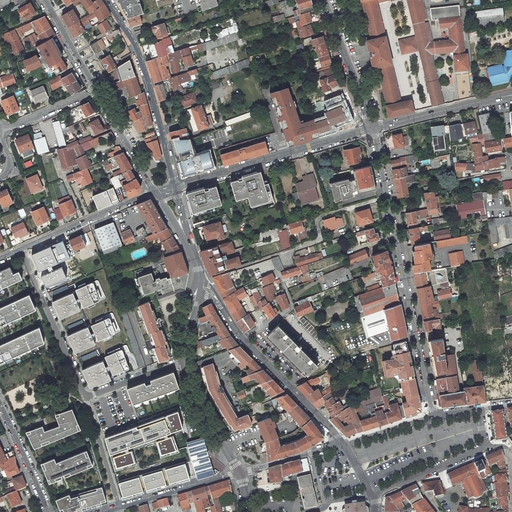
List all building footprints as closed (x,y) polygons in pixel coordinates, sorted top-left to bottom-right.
[(105,5),(101,0),(97,0),(93,3),(91,0),(75,0),(73,2),(75,5),(82,1),(90,14),(105,5)] [(115,0),(119,5),(120,5),(122,10),(124,9),(125,12),(126,12),(127,15),(126,15),(127,19),(133,17),(138,15),(139,15),(143,13),(140,3),(138,3),(137,0),(115,0)] [(199,3),(201,7),(203,6),(204,10),(218,5),(216,0),(194,0),(196,4),(199,3)] [(295,0),(299,9),(295,11),(296,16),(301,14),(309,12),(315,10),(311,0),(295,0)] [(363,1),(372,40),(367,41),(373,68),(378,67),(387,106),(386,106),(389,117),(414,111),(411,100),(401,103),(376,0),(361,0),(362,2),(363,1)] [(407,0),(411,15),(422,13),(419,1),(419,0),(407,0)] [(423,0),(419,1),(422,13),(424,19),(428,18),(423,0)] [(37,14),(31,4),(19,11),(22,16),(24,15),(26,20),(37,14)] [(105,5),(90,14),(86,16),(89,20),(97,16),(100,22),(111,16),(105,5)] [(458,5),(430,8),(432,20),(438,19),(439,27),(448,27),(450,40),(429,43),(432,54),(454,52),(455,56),(454,56),(455,71),(469,70),(467,55),(464,55),(458,5)] [(476,19),(503,15),(502,7),(475,11),(476,19)] [(304,24),(312,21),(310,17),(309,12),(301,14),(296,16),(290,17),(292,23),(296,22),(299,28),(305,26),(304,24)] [(416,38),(418,44),(429,41),(425,23),(424,19),(422,13),(411,15),(416,38)] [(142,22),(139,15),(138,15),(133,17),(127,19),(131,26),(142,22)] [(39,35),(44,43),(56,37),(45,17),(33,23),(34,25),(39,35)] [(113,31),(107,21),(99,25),(104,34),(108,31),(109,34),(113,31)] [(425,23),(429,41),(433,40),(429,22),(425,23)] [(33,23),(20,28),(21,30),(22,33),(31,28),(30,26),(32,25),(34,25),(33,23)] [(158,38),(168,34),(166,27),(164,23),(153,26),(152,26),(154,32),(156,31),(158,38)] [(301,37),(314,33),(311,24),(305,26),(299,28),(301,37)] [(99,40),(91,45),(96,54),(109,46),(110,46),(107,41),(120,33),(118,29),(113,31),(109,34),(105,36),(99,40)] [(24,52),(14,30),(4,34),(15,57),(24,52)] [(205,50),(240,39),(237,32),(203,43),(205,50)] [(41,44),(44,43),(39,35),(38,35),(36,37),(34,33),(25,38),(30,49),(37,46),(41,44)] [(149,43),(146,35),(138,38),(142,45),(149,43)] [(69,59),(56,37),(44,43),(41,44),(43,48),(48,46),(51,50),(50,52),(49,53),(53,59),(54,59),(57,64),(63,62),(69,59)] [(159,57),(166,55),(170,54),(174,52),(170,37),(169,38),(159,41),(154,42),(149,43),(154,59),(159,57)] [(325,43),(323,38),(312,41),(314,46),(315,46),(325,43)] [(404,40),(399,42),(401,54),(407,52),(407,51),(413,49),(414,50),(419,49),(418,44),(416,38),(412,39),(411,41),(406,42),(404,40)] [(419,49),(423,68),(435,65),(432,54),(429,43),(429,41),(418,44),(419,49)] [(319,57),(328,54),(325,43),(315,46),(319,57)] [(174,52),(170,54),(166,55),(159,57),(154,59),(147,62),(154,83),(169,78),(165,66),(165,63),(168,62),(171,61),(173,73),(180,70),(178,59),(183,58),(186,66),(193,63),(189,51),(195,49),(194,45),(193,46),(174,52)] [(98,58),(111,50),(109,46),(96,54),(98,58)] [(33,70),(29,59),(26,51),(24,52),(15,57),(13,58),(20,78),(29,74),(28,72),(33,70)] [(492,84),(509,80),(511,76),(511,51),(504,53),(506,68),(503,68),(503,66),(489,69),(492,84)] [(36,67),(41,65),(43,67),(47,64),(41,53),(36,56),(29,59),(33,70),(36,69),(36,67)] [(130,60),(133,58),(131,53),(127,55),(126,57),(121,60),(124,63),(130,60)] [(321,67),(331,64),(328,54),(319,57),(321,67)] [(102,60),(109,72),(116,68),(119,66),(120,66),(117,60),(116,61),(113,57),(111,59),(109,56),(102,60)] [(249,59),(213,72),(215,80),(251,66),(249,59)] [(135,76),(130,60),(124,63),(120,66),(119,66),(123,80),(135,76)] [(63,62),(57,64),(56,64),(50,67),(52,71),(55,70),(58,69),(60,73),(67,70),(63,62)] [(38,76),(45,73),(44,70),(43,67),(41,65),(36,67),(36,69),(33,70),(28,72),(29,74),(30,74),(33,85),(41,82),(38,76)] [(444,104),(435,65),(423,68),(433,107),(444,104)] [(169,78),(172,86),(174,93),(175,96),(176,95),(175,93),(183,90),(181,87),(180,83),(190,80),(189,75),(197,72),(196,69),(169,78)] [(337,85),(332,69),(320,73),(319,76),(324,91),(330,89),(330,87),(337,85)] [(41,82),(47,79),(45,73),(38,76),(41,82)] [(23,89),(33,85),(30,74),(29,74),(20,78),(23,89)] [(470,97),(468,74),(457,76),(459,98),(470,97)] [(12,75),(0,78),(0,89),(15,84),(12,75)] [(66,86),(76,81),(72,75),(61,80),(59,76),(49,81),(53,90),(62,85),(64,85),(65,87),(66,86)] [(117,91),(127,86),(131,98),(139,95),(141,94),(135,76),(123,80),(113,84),(117,91)] [(213,90),(220,87),(223,86),(221,79),(211,83),(213,90)] [(76,81),(66,86),(68,89),(70,94),(72,94),(81,89),(76,81)] [(160,101),(168,98),(167,96),(163,84),(155,86),(160,101)] [(43,86),(30,91),(35,102),(42,98),(43,100),(48,98),(43,86)] [(287,88),(270,93),(280,121),(282,120),(284,126),(282,127),(284,133),(286,133),(287,136),(285,137),(287,141),(292,139),(294,144),(312,139),(311,137),(318,135),(313,117),(303,120),(303,123),(300,124),(299,121),(287,88)] [(142,105),(147,103),(144,92),(141,94),(139,95),(140,100),(137,101),(138,107),(142,105)] [(194,93),(178,98),(182,108),(198,101),(194,93)] [(318,135),(319,137),(336,130),(336,126),(352,119),(344,99),(341,100),(339,95),(323,101),(320,101),(313,104),(315,111),(312,113),(313,117),(318,135)] [(2,101),(7,115),(18,111),(14,97),(2,101)] [(43,109),(40,101),(29,106),(32,113),(43,109)] [(82,109),(86,117),(94,113),(88,103),(77,107),(78,110),(82,109)] [(142,105),(143,111),(138,113),(137,111),(136,111),(135,108),(129,111),(134,121),(150,114),(147,103),(142,105)] [(214,124),(211,114),(205,116),(201,105),(187,110),(194,131),(214,124)] [(227,126),(259,115),(257,110),(225,121),(227,126)] [(478,114),(483,134),(484,141),(497,139),(494,125),(492,125),(491,119),(492,119),(491,112),(478,114)] [(134,121),(140,131),(145,128),(147,127),(147,126),(153,124),(150,114),(134,121)] [(97,120),(90,124),(96,135),(103,131),(97,120)] [(59,121),(52,123),(60,148),(66,146),(63,135),(62,131),(59,121)] [(77,124),(81,134),(85,132),(82,122),(80,123),(77,124)] [(477,132),(474,122),(464,124),(466,134),(477,132)] [(460,123),(449,126),(450,134),(450,138),(462,135),(463,136),(464,136),(466,136),(466,134),(464,124),(461,125),(460,123)] [(432,135),(450,134),(449,126),(449,125),(431,127),(432,135)] [(169,133),(171,138),(179,136),(180,139),(189,139),(189,137),(188,137),(188,136),(186,136),(185,135),(187,135),(186,128),(169,133)] [(142,135),(145,139),(156,135),(155,130),(142,135)] [(32,135),(38,154),(45,152),(46,152),(41,133),(32,135)] [(404,146),(401,134),(393,136),(395,148),(404,146)] [(483,134),(477,135),(478,137),(473,137),(474,141),(473,141),(473,143),(484,141),(483,134)] [(27,135),(16,140),(21,151),(32,147),(27,135)] [(145,139),(147,144),(157,140),(156,135),(145,139)] [(171,138),(177,162),(195,157),(194,154),(190,138),(189,139),(180,139),(179,136),(171,138)] [(90,137),(78,142),(78,140),(76,141),(76,140),(68,143),(69,145),(66,146),(67,148),(67,150),(73,148),(80,145),(88,142),(93,140),(92,138),(91,139),(90,137)] [(147,144),(156,159),(162,157),(157,140),(147,144)] [(246,147),(220,155),(223,165),(243,159),(247,157),(247,158),(268,151),(265,141),(259,143),(252,145),(246,147)] [(499,141),(484,144),(486,154),(501,151),(499,141)] [(80,145),(83,151),(91,148),(88,142),(80,145)] [(475,164),(487,162),(488,161),(487,157),(481,158),(479,144),(472,145),(475,164)] [(83,151),(80,145),(73,148),(78,158),(85,155),(83,151)] [(348,164),(360,161),(358,153),(360,153),(359,147),(353,148),(353,147),(349,148),(349,149),(344,150),(345,156),(346,156),(348,164)] [(57,151),(63,169),(63,172),(71,168),(70,166),(71,165),(77,163),(76,159),(78,158),(73,148),(67,150),(67,148),(57,151)] [(114,157),(123,153),(121,149),(109,155),(110,158),(114,157)] [(132,169),(123,153),(114,157),(117,163),(113,165),(114,167),(115,168),(119,166),(122,171),(119,172),(118,171),(113,174),(114,178),(117,177),(123,174),(130,170),(132,169)] [(79,166),(81,171),(81,172),(86,169),(92,167),(89,161),(88,162),(85,155),(78,158),(76,159),(77,163),(71,165),(73,169),(79,166)] [(406,161),(406,157),(400,158),(400,159),(390,161),(391,167),(410,163),(410,161),(406,161)] [(104,161),(108,169),(114,167),(113,165),(110,158),(104,161)] [(492,160),(488,161),(487,162),(488,169),(489,169),(498,167),(497,164),(505,163),(504,158),(498,158),(495,159),(492,160)] [(464,171),(464,162),(454,162),(454,171),(464,171)] [(488,169),(487,162),(475,164),(467,164),(466,170),(473,171),(473,173),(476,173),(476,171),(488,169)] [(375,189),(370,165),(350,170),(353,180),(349,181),(348,179),(332,183),(332,185),(330,186),(334,199),(336,198),(337,201),(353,196),(353,194),(356,193),(375,189)] [(394,178),(404,176),(407,176),(405,168),(392,170),(394,178)] [(82,185),(91,181),(86,169),(81,172),(81,171),(67,177),(69,183),(76,180),(78,184),(81,183),(82,185)] [(122,186),(127,198),(140,193),(141,189),(130,170),(123,174),(117,177),(119,179),(122,186)] [(263,181),(261,172),(257,173),(257,171),(241,176),(242,177),(243,179),(238,181),(238,179),(230,181),(235,198),(248,195),(249,197),(252,207),(268,202),(267,199),(273,198),(268,183),(267,183),(264,184),(263,181)] [(299,200),(310,197),(311,202),(319,199),(315,186),(316,186),(313,173),(306,175),(307,181),(303,182),(295,185),(299,200)] [(35,175),(24,180),(30,193),(41,189),(35,175)] [(405,183),(415,182),(414,175),(407,176),(404,176),(405,183)] [(394,178),(398,198),(408,196),(405,183),(404,176),(394,178)] [(112,179),(115,189),(122,186),(119,179),(117,177),(114,178),(112,179)] [(511,189),(511,181),(503,183),(504,190),(509,190),(511,189)] [(204,187),(187,192),(188,194),(189,200),(187,200),(191,214),(193,214),(203,211),(203,210),(210,208),(210,206),(221,203),(216,186),(209,188),(209,189),(205,191),(204,188),(204,187)] [(6,189),(0,192),(0,203),(2,207),(13,202),(6,189)] [(425,193),(428,209),(440,207),(437,191),(432,192),(425,193)] [(500,191),(482,193),(483,201),(498,199),(498,198),(500,198),(500,191)] [(299,200),(299,201),(301,205),(311,202),(310,197),(299,200)] [(150,199),(136,205),(153,234),(167,228),(150,199)] [(71,201),(59,206),(65,218),(76,213),(71,201)] [(482,201),(456,206),(458,220),(466,218),(465,214),(480,212),(480,216),(484,215),(482,201)] [(279,206),(283,222),(287,221),(282,205),(279,206)] [(429,215),(441,213),(440,207),(428,209),(429,215)] [(31,213),(37,225),(37,227),(41,225),(42,226),(48,223),(41,208),(31,213)] [(54,210),(56,218),(57,221),(64,219),(61,213),(59,214),(58,210),(57,209),(54,210)] [(424,216),(429,215),(428,209),(415,212),(416,216),(419,216),(420,218),(424,217),(424,216)] [(371,222),(367,210),(356,213),(359,225),(371,222)] [(408,224),(417,223),(416,216),(415,212),(406,213),(408,224)] [(336,220),(335,217),(324,220),(327,231),(339,228),(339,227),(344,225),(342,219),(339,220),(339,219),(336,220)] [(511,218),(487,221),(488,227),(495,226),(504,225),(511,223),(511,218)] [(194,223),(195,229),(204,226),(203,220),(194,223)] [(215,237),(218,236),(219,239),(224,237),(223,232),(221,226),(220,221),(211,224),(215,237)] [(291,234),(303,230),(301,222),(301,221),(286,225),(287,228),(289,228),(291,234)] [(94,230),(105,255),(123,247),(112,222),(94,230)] [(11,228),(15,237),(16,239),(28,234),(23,223),(11,228)] [(204,226),(206,234),(204,235),(205,238),(206,238),(207,239),(215,237),(211,224),(204,226)] [(418,233),(428,231),(428,226),(409,229),(412,245),(414,245),(420,243),(418,233)] [(488,227),(491,244),(498,243),(495,226),(488,227)] [(134,238),(130,231),(121,234),(121,235),(126,246),(146,237),(148,236),(143,227),(136,231),(139,236),(134,238)] [(146,237),(148,241),(150,241),(151,242),(160,238),(163,242),(172,237),(167,228),(153,234),(148,236),(146,237)] [(369,242),(379,239),(377,233),(375,234),(373,228),(365,231),(366,234),(369,242)] [(436,241),(460,237),(458,228),(431,233),(433,241),(436,241)] [(279,231),(277,232),(279,239),(281,238),(284,248),(292,246),(287,230),(279,232),(279,231)] [(84,239),(82,234),(69,240),(73,250),(73,251),(86,245),(84,239)] [(460,237),(436,241),(437,247),(467,242),(466,235),(460,237)] [(181,251),(172,237),(163,242),(168,252),(156,256),(157,260),(160,259),(160,258),(165,257),(178,252),(181,251)] [(71,258),(63,241),(32,255),(40,272),(59,263),(71,258)] [(200,250),(210,271),(215,270),(216,273),(225,270),(240,265),(237,257),(224,260),(220,261),(218,254),(233,250),(230,242),(200,250)] [(412,253),(414,263),(415,266),(412,267),(413,272),(429,270),(427,260),(434,259),(432,252),(430,253),(428,242),(420,243),(414,245),(415,252),(412,253)] [(494,260),(511,252),(511,245),(493,253),(494,260)] [(224,260),(222,255),(234,252),(233,250),(218,254),(220,261),(224,260)] [(365,250),(347,258),(346,258),(348,265),(367,257),(365,250)] [(385,250),(373,255),(373,258),(372,259),(374,272),(392,265),(386,250),(385,250)] [(449,252),(451,267),(456,266),(465,265),(462,250),(449,252)] [(180,288),(157,296),(158,299),(185,289),(190,267),(181,251),(178,252),(187,268),(183,289),(180,288)] [(178,252),(165,257),(167,264),(168,266),(166,267),(168,272),(169,271),(171,277),(167,279),(166,277),(160,279),(159,278),(156,279),(156,281),(154,282),(151,273),(138,277),(144,295),(155,291),(157,296),(180,288),(183,289),(187,268),(178,252)] [(319,260),(317,254),(302,259),(300,255),(296,256),(299,266),(319,260)] [(271,259),(275,269),(276,269),(281,271),(283,271),(279,257),(271,259)] [(290,276),(303,272),(306,271),(309,271),(309,270),(307,265),(281,273),(284,281),(290,279),(290,276)] [(375,276),(376,278),(381,277),(383,287),(395,282),(392,265),(374,272),(375,276)] [(12,268),(0,273),(0,291),(24,280),(21,274),(15,276),(12,268)] [(66,278),(62,268),(42,277),(46,287),(66,278)] [(430,285),(440,283),(448,282),(446,268),(429,270),(413,272),(415,280),(416,288),(430,285)] [(236,291),(229,272),(213,277),(220,292),(223,297),(236,291)] [(304,283),(312,280),(310,273),(305,275),(305,277),(302,278),(304,283)] [(400,304),(395,282),(383,287),(380,288),(372,290),(365,293),(353,297),(359,316),(360,316),(384,309),(400,304)] [(450,294),(448,282),(440,283),(442,290),(437,291),(438,297),(439,300),(459,296),(459,292),(450,294)] [(76,292),(52,303),(60,320),(81,311),(79,309),(100,300),(93,283),(76,291),(76,292)] [(275,298),(273,293),(276,291),(277,291),(275,286),(274,287),(273,285),(263,288),(269,301),(274,299),(276,303),(277,302),(275,298)] [(416,288),(420,304),(431,302),(433,301),(433,298),(430,285),(416,288)] [(223,297),(237,321),(247,314),(238,298),(247,294),(243,287),(236,291),(223,297)] [(270,317),(279,312),(275,307),(273,309),(269,302),(268,303),(264,298),(261,300),(255,289),(251,290),(252,292),(259,304),(260,307),(263,306),(263,307),(270,317)] [(252,292),(249,294),(255,306),(259,304),(252,292)] [(285,293),(278,296),(280,302),(284,309),(290,305),(285,293)] [(31,296),(0,309),(0,329),(40,312),(31,296)] [(310,302),(312,301),(310,296),(298,300),(300,305),(296,307),(294,308),(297,315),(305,313),(313,310),(310,302)] [(432,310),(435,309),(439,308),(438,300),(433,301),(431,302),(432,310)] [(160,323),(156,324),(155,320),(149,302),(139,305),(149,333),(151,332),(156,346),(154,347),(153,347),(158,361),(168,358),(163,344),(165,343),(160,329),(158,330),(157,327),(161,325),(160,323)] [(442,318),(442,314),(436,315),(435,309),(432,310),(431,302),(420,304),(422,314),(423,317),(435,315),(435,319),(440,319),(442,318)] [(215,312),(211,303),(203,307),(207,315),(215,312)] [(384,309),(389,327),(387,327),(388,330),(387,330),(388,332),(390,332),(392,339),(406,335),(400,304),(384,309)] [(149,333),(139,305),(137,306),(138,309),(138,311),(139,313),(140,315),(141,317),(143,323),(143,325),(144,327),(144,329),(146,331),(147,334),(149,333)] [(384,309),(360,316),(365,337),(367,336),(372,335),(387,330),(388,330),(387,327),(389,327),(384,309)] [(126,310),(119,312),(128,340),(138,367),(144,365),(134,337),(126,310)] [(194,348),(210,343),(219,340),(231,336),(215,312),(207,315),(199,317),(200,322),(209,319),(211,321),(201,324),(204,333),(216,330),(219,334),(207,338),(194,343),(194,346),(194,348)] [(251,320),(248,315),(248,314),(247,314),(237,321),(245,331),(255,324),(252,319),(251,320)] [(302,324),(325,347),(329,343),(306,320),(302,317),(299,319),(303,323),(302,324)] [(109,319),(67,337),(75,354),(96,345),(94,343),(115,334),(109,319)] [(433,330),(432,328),(437,327),(437,329),(441,329),(440,319),(435,319),(423,321),(425,331),(433,330)] [(319,363),(279,323),(265,336),(305,376),(319,363)] [(42,325),(0,343),(0,365),(48,342),(42,325)] [(437,329),(438,332),(433,333),(433,330),(425,331),(427,341),(442,337),(441,329),(437,329)] [(231,336),(219,340),(223,347),(225,345),(228,349),(228,348),(239,345),(231,336)] [(446,372),(444,355),(445,355),(445,353),(442,337),(427,341),(434,373),(446,372)] [(415,376),(407,340),(393,344),(395,353),(391,354),(392,358),(379,361),(382,376),(395,373),(396,377),(400,376),(403,393),(405,394),(406,393),(407,401),(402,403),(403,407),(406,416),(421,411),(414,376),(415,376)] [(239,345),(228,348),(235,356),(232,359),(241,368),(246,363),(252,358),(239,345)] [(106,361),(82,371),(90,389),(111,380),(110,377),(130,368),(123,350),(105,358),(106,361)] [(466,403),(464,389),(459,390),(459,389),(461,388),(460,385),(458,386),(453,354),(451,354),(451,352),(445,353),(445,355),(444,355),(446,372),(447,376),(436,378),(438,391),(438,394),(440,406),(454,404),(466,403)] [(262,368),(252,358),(246,363),(250,367),(245,369),(247,374),(249,373),(252,372),(262,368)] [(482,378),(479,359),(472,360),(476,385),(464,387),(464,389),(466,403),(486,401),(486,400),(483,385),(482,378)] [(234,430),(252,424),(249,417),(248,413),(242,415),(241,412),(236,414),(223,391),(225,390),(225,389),(225,388),(225,386),(224,385),(223,385),(222,385),(220,386),(219,385),(218,382),(214,371),(212,363),(202,366),(204,374),(205,377),(208,384),(210,388),(212,392),(216,399),(220,406),(224,413),(230,423),(234,430)] [(324,373),(328,380),(331,379),(333,382),(338,378),(330,367),(325,370),(327,372),(324,373)] [(257,378),(261,382),(272,378),(262,368),(252,372),(256,377),(257,378)] [(362,385),(355,372),(353,373),(352,374),(359,386),(362,385)] [(127,390),(133,406),(179,389),(173,373),(127,390)] [(246,380),(253,378),(249,373),(247,374),(241,376),(243,381),(246,380)] [(312,377),(296,385),(306,395),(315,389),(310,385),(320,380),(322,385),(317,388),(319,390),(333,382),(331,379),(328,380),(324,373),(313,378),(312,377)] [(267,388),(272,395),(284,390),(272,378),(261,382),(256,384),(258,387),(261,385),(263,384),(267,388)] [(315,389),(306,395),(310,399),(312,401),(322,396),(329,391),(334,388),(332,385),(319,391),(319,390),(317,388),(315,389)] [(378,385),(365,390),(366,391),(369,397),(365,399),(354,404),(352,405),(355,411),(359,409),(362,416),(375,412),(374,411),(373,407),(376,406),(382,405),(384,404),(383,400),(382,400),(381,396),(378,385)] [(240,398),(246,395),(244,389),(237,391),(240,398)] [(327,406),(335,402),(333,400),(333,399),(329,391),(322,396),(325,402),(327,406)] [(339,401),(352,394),(350,391),(345,393),(338,398),(339,400),(339,401)] [(297,404),(287,393),(276,397),(272,399),(275,404),(278,402),(278,405),(281,408),(283,408),(285,407),(287,410),(288,411),(297,404)] [(386,394),(381,396),(382,400),(383,400),(384,404),(385,408),(386,407),(389,407),(389,405),(386,394)] [(317,406),(321,404),(325,402),(322,396),(312,401),(311,401),(317,406)] [(327,406),(333,417),(341,412),(339,408),(342,406),(342,404),(339,401),(339,400),(335,402),(327,406)] [(341,412),(349,407),(348,407),(352,405),(354,404),(352,400),(347,402),(348,403),(342,406),(339,408),(341,412)] [(397,403),(389,405),(389,407),(386,407),(388,411),(385,412),(388,422),(396,419),(401,417),(406,416),(403,407),(398,408),(397,403)] [(284,412),(294,423),(297,422),(301,426),(311,418),(297,404),(288,411),(287,410),(284,412)] [(345,417),(349,424),(345,426),(339,429),(346,435),(354,432),(362,429),(359,420),(355,411),(352,405),(348,407),(349,407),(341,412),(333,417),(329,419),(335,425),(340,421),(345,417)] [(49,442),(78,430),(76,425),(78,424),(72,408),(59,413),(60,416),(56,417),(59,426),(44,431),(42,426),(30,430),(31,433),(27,434),(34,449),(42,445),(41,443),(49,440),(49,442)] [(375,412),(376,415),(380,424),(388,422),(385,412),(381,413),(380,409),(374,411),(375,412)] [(505,434),(502,410),(491,412),(495,441),(506,439),(505,434)] [(107,436),(112,454),(120,451),(127,448),(130,447),(129,445),(155,436),(156,438),(160,436),(167,434),(170,433),(169,430),(180,426),(176,414),(164,418),(164,416),(107,436)] [(258,421),(256,415),(249,417),(252,424),(258,421)] [(376,415),(363,419),(359,420),(362,429),(363,430),(371,427),(380,424),(376,415)] [(258,421),(264,441),(276,437),(274,429),(271,417),(258,421)] [(314,445),(324,436),(313,421),(311,418),(301,426),(306,434),(299,438),(280,445),(276,437),(264,441),(267,458),(267,461),(283,456),(282,453),(286,452),(287,455),(299,452),(311,447),(309,444),(312,442),(314,445)] [(135,465),(135,462),(116,468),(113,457),(112,454),(107,436),(106,433),(104,434),(115,471),(135,465)] [(176,450),(161,455),(161,457),(179,452),(174,435),(172,436),(176,450)] [(129,445),(130,447),(156,438),(155,436),(129,445)] [(161,440),(157,441),(161,455),(176,450),(172,436),(169,437),(161,440)] [(216,474),(218,472),(215,469),(212,470),(202,438),(187,443),(198,480),(216,474)] [(86,456),(84,451),(56,463),(54,458),(43,463),(46,469),(43,470),(48,480),(49,479),(51,483),(56,481),(55,478),(70,472),(71,475),(88,467),(87,465),(92,463),(89,456),(86,456)] [(135,462),(131,451),(129,452),(121,454),(113,457),(116,468),(135,462)] [(502,451),(485,458),(487,462),(485,461),(485,460),(484,460),(484,461),(481,462),(484,470),(478,473),(481,479),(487,477),(486,475),(487,475),(488,476),(488,475),(491,473),(492,474),(492,473),(491,473),(488,467),(489,466),(489,465),(497,462),(498,467),(505,466),(504,459),(502,451)] [(4,468),(8,476),(19,471),(16,463),(15,455),(7,459),(0,462),(0,465),(2,469),(4,468)] [(311,471),(308,459),(303,460),(301,461),(303,473),(311,471)] [(481,479),(478,473),(484,470),(481,462),(480,460),(473,463),(446,475),(451,487),(461,482),(464,489),(468,498),(473,497),(476,498),(481,496),(482,493),(482,492),(486,491),(481,479)] [(282,467),(283,479),(303,473),(301,461),(291,464),(292,466),(288,467),(287,465),(282,467)] [(185,463),(165,469),(168,478),(169,483),(189,477),(185,463)] [(269,470),(271,485),(279,484),(283,483),(283,479),(282,467),(269,470)] [(162,470),(142,476),(145,485),(146,490),(166,484),(165,479),(162,470)] [(497,483),(506,481),(507,481),(507,478),(506,474),(505,474),(499,475),(496,475),(497,482),(497,483)] [(21,476),(12,480),(14,487),(16,491),(26,487),(21,476)] [(139,476),(119,482),(123,497),(143,491),(142,486),(139,476)] [(316,501),(311,478),(307,478),(299,480),(305,510),(317,507),(316,501)] [(497,482),(495,483),(496,490),(509,489),(508,485),(506,485),(506,481),(497,483),(497,482)] [(218,498),(230,495),(232,494),(230,482),(209,488),(211,495),(213,500),(218,498)] [(427,484),(423,484),(426,493),(432,492),(435,499),(442,495),(439,482),(427,484)] [(60,509),(63,508),(64,511),(79,511),(107,504),(102,487),(96,488),(97,490),(71,498),(69,494),(56,500),(60,509)] [(411,506),(423,499),(419,494),(415,487),(407,490),(401,493),(409,503),(411,506)] [(209,500),(208,496),(205,489),(192,493),(195,503),(209,500)] [(498,498),(508,497),(507,493),(509,493),(509,489),(496,490),(497,498),(498,498)] [(7,494),(12,507),(20,504),(14,491),(8,494),(7,494)] [(195,503),(192,493),(187,494),(190,505),(195,503)] [(395,495),(389,498),(398,510),(404,507),(401,503),(403,501),(405,506),(409,503),(401,493),(395,495)] [(179,497),(183,509),(183,511),(184,511),(188,511),(187,508),(191,507),(190,505),(187,494),(179,497)] [(498,498),(499,505),(502,505),(507,504),(507,501),(508,501),(508,497),(498,498)] [(222,511),(218,498),(213,500),(215,507),(216,510),(216,511),(222,511)] [(398,511),(398,510),(389,498),(386,499),(384,511),(398,511)] [(162,511),(162,508),(170,506),(168,500),(168,499),(158,502),(160,509),(160,511),(162,511)] [(421,511),(430,508),(429,507),(423,499),(411,506),(413,507),(415,510),(416,511),(421,511)] [(206,511),(211,509),(211,508),(209,500),(195,503),(196,507),(198,506),(199,511),(206,511)] [(369,511),(370,511),(369,510),(368,509),(367,508),(366,508),(365,504),(357,506),(357,503),(355,503),(353,503),(353,506),(345,507),(346,511),(345,511),(344,511),(369,511)]
